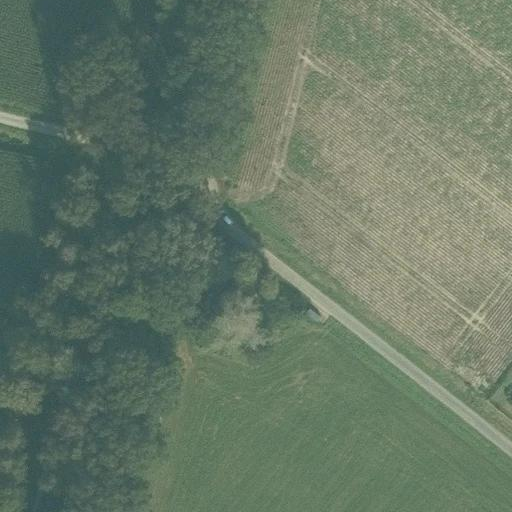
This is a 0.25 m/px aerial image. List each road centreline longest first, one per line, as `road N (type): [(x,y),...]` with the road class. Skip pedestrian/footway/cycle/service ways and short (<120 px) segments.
road 1 (unclassified): [(511,446),(214,213),(206,171),(250,0)]
road 2 (track): [(0,121),(206,171)]
